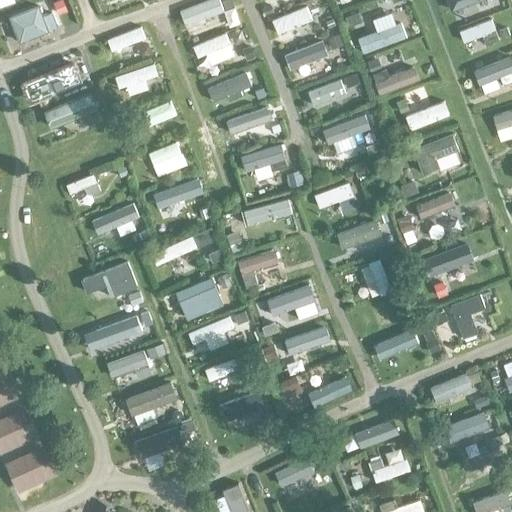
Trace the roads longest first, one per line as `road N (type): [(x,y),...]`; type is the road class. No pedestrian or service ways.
road 1 (unclassified): [(104,476),(105,461),(16,251),(22,150),(0,93)]
road 2 (unknown): [(245,0),(316,166)]
road 3 (unknown): [(375,401),(310,233)]
